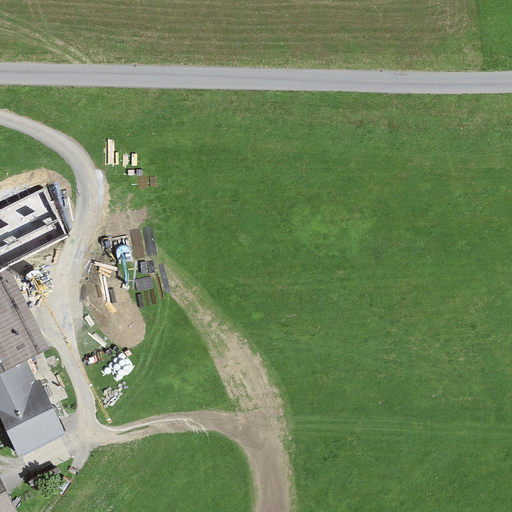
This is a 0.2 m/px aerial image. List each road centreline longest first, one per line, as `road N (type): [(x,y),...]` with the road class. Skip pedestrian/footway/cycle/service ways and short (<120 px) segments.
road 1 (unclassified): [(511,83),(0,73)]
road 2 (track): [(0,117),(67,146),(84,170),(90,199),(54,308),(88,402),(78,449)]
